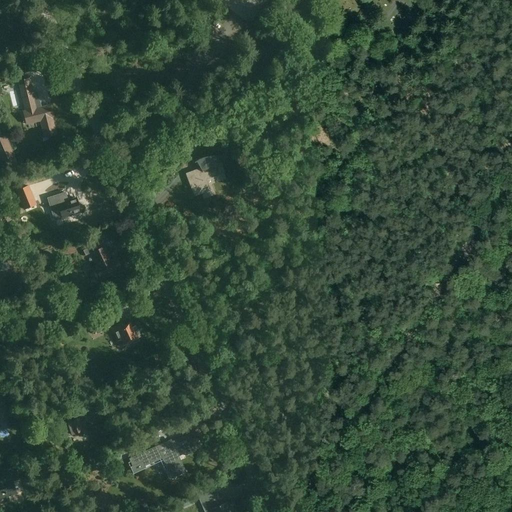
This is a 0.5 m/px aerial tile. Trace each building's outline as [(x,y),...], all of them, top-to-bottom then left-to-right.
[(252,47),(238,68),(248,75),(262,54),(252,47)] [(40,120),(44,137),(56,134),(51,117),(53,117),(50,104),(36,108),(30,85),(32,85),(30,77),(17,81),(25,111),(23,111),(26,124),(40,120)] [(5,134),(0,136),(0,157),(2,161),(15,156),(5,134)] [(186,174),(188,178),(194,195),(201,192),(203,198),(213,194),(210,187),(208,188),(205,179),(223,172),(220,161),(218,162),(217,153),(213,151),(207,151),(202,152),(198,155),(195,159),(200,169),(186,174)] [(37,205),(29,185),(16,190),(24,210),(37,205)] [(80,212),(81,213),(82,213),(83,212),(84,211),(84,209),(84,207),(83,206),(81,205),(80,205),(78,206),(76,198),(57,204),(62,217),(80,212)] [(95,244),(82,250),(85,255),(91,252),(97,265),(95,266),(101,279),(121,270),(115,257),(110,260),(104,246),(97,249),(95,244)] [(0,272),(9,269),(5,257),(0,258),(0,272)] [(32,322),(52,316),(49,304),(40,307),(38,303),(30,306),(31,309),(28,310),(32,322)] [(107,316),(90,324),(94,334),(111,326),(107,316)] [(132,340),(133,339),(135,343),(139,340),(138,337),(139,336),(138,334),(139,334),(139,333),(139,332),(139,331),(139,330),(139,329),(138,328),(137,328),(136,328),(135,328),(134,326),(131,327),(129,323),(122,326),(121,324),(112,328),(117,340),(121,338),(124,344),(132,340)] [(0,428),(8,427),(3,394),(0,394),(0,428)] [(34,421),(36,421),(38,428),(48,426),(44,409),(32,412),(34,421)] [(78,435),(84,433),(81,423),(87,421),(85,416),(83,416),(82,412),(78,413),(77,412),(70,414),(72,419),(60,423),(65,436),(77,432),(78,435)] [(45,431),(40,433),(49,459),(54,457),(50,446),(55,445),(52,436),(48,438),(45,431)] [(162,458),(172,478),(184,473),(176,457),(184,453),(185,455),(196,450),(188,434),(172,441),(171,439),(146,451),(151,463),(162,458)] [(7,496),(16,493),(12,481),(18,480),(15,469),(0,473),(0,502),(8,500),(7,496)] [(178,499),(182,507),(196,501),(192,493),(178,499)] [(205,511),(232,511),(228,502),(222,504),(219,497),(202,505),(205,511)]
